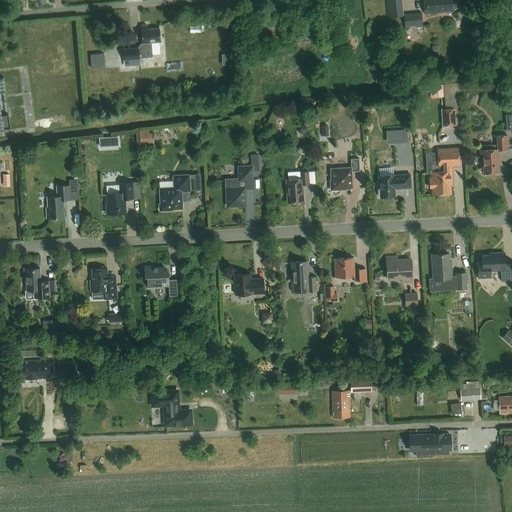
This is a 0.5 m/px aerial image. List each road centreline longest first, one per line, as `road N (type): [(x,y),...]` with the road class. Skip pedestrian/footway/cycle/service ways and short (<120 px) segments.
road 1 (residential): [(0,249),(511,218)]
road 2 (residential): [(511,424),(0,444)]
road 3 (residential): [(213,0),(0,18)]
